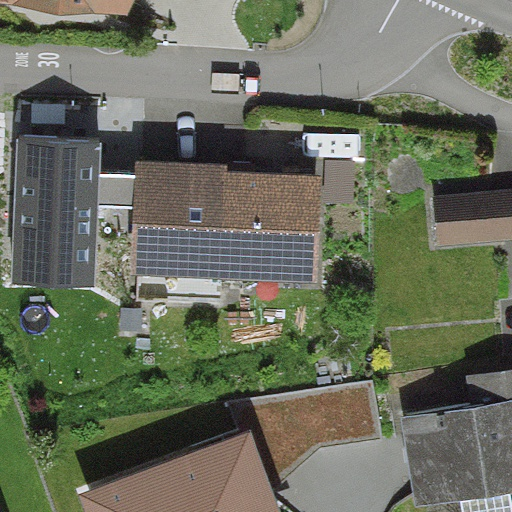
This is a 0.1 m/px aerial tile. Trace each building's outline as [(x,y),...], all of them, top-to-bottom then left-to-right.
[(91,285),(96,146),(23,144),(18,282),(91,285)] [(136,172),(132,263),(306,270),(310,180),(136,172)] [(434,240),(511,234),(511,192),(430,200),(434,240)] [(475,402),(401,414),(413,491),(453,485),(456,511),(507,511),(504,490),(511,488),(511,377),(472,384),(475,402)] [(393,430),(379,379),(252,414),(266,465),(393,430)] [(273,511),(254,457),(115,508),(116,511),(273,511)]
